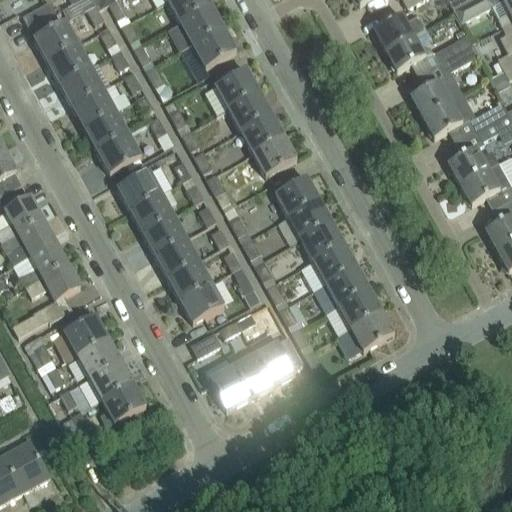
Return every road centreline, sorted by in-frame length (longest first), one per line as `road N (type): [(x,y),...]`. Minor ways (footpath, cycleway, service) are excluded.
road 1 (residential): [(222,471),(0,65)]
road 2 (residential): [(440,344),(261,20)]
road 3 (residential): [(495,315),(315,0)]
road 4 (unclassified): [(222,471),(440,344)]
